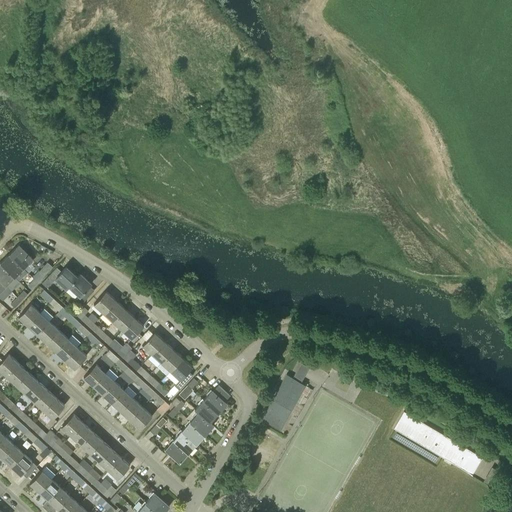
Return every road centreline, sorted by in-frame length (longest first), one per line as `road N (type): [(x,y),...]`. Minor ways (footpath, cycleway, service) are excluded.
road 1 (tertiary): [(511,426),(399,360),(296,333),(274,335),(227,372)]
road 2 (residential): [(195,504),(0,326)]
road 3 (tertiary): [(227,372),(147,299),(15,224)]
road 4 (residential): [(195,504),(253,403),(227,372)]
